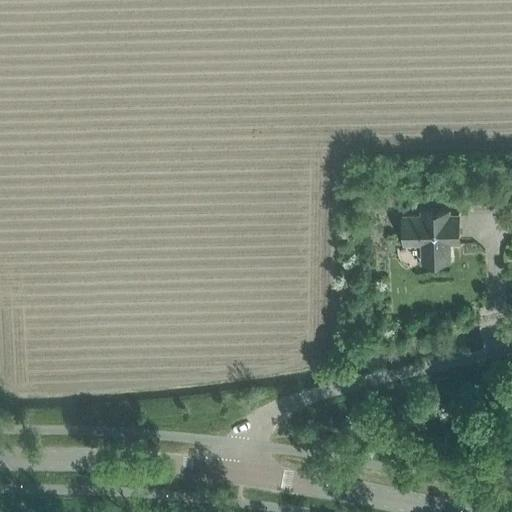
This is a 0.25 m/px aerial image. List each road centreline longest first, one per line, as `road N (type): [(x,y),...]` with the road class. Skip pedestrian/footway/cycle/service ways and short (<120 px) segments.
road 1 (unclassified): [(238,475),(247,433),(293,404),(511,348)]
road 2 (tertiary): [(0,460),(238,475)]
road 3 (tertiary): [(238,475),(443,511)]
